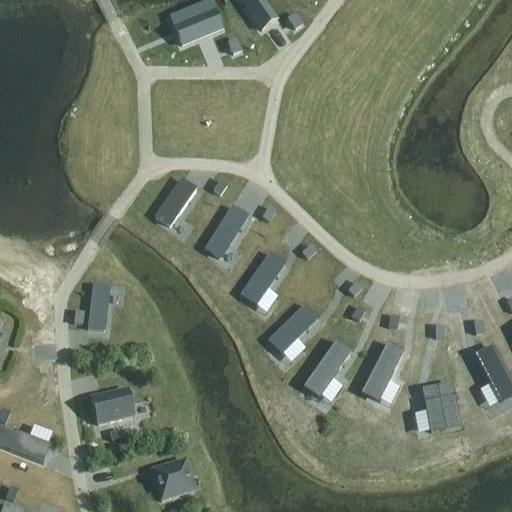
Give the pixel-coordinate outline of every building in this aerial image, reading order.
[(234,0),(260,36),(279,22),(262,0),(234,0)] [(181,50),(222,34),(214,13),(173,30),(181,50)] [(301,28),(294,19),(288,23),(294,33),(301,28)] [(240,55),(235,44),(228,47),(233,58),(240,55)] [(156,220),(169,230),(178,217),(179,217),(195,194),(181,184),(156,220)] [(220,184),(213,194),(220,198),(226,189),(220,184)] [(231,211),(204,254),(218,262),(227,247),(229,249),(246,220),(231,211)] [(268,211),(262,221),(269,225),(275,215),(268,211)] [(310,249),(302,257),(307,263),(316,255),(310,249)] [(268,257),(240,299),(253,308),(263,293),(265,295),(284,267),(268,257)] [(356,286),(347,294),(353,300),(361,291),(356,286)] [(108,291),(92,289),(87,333),(103,335),(108,291)] [(304,309),(268,345),(279,356),(291,344),(293,346),(317,322),(304,309)] [(358,325),(364,315),(357,311),(351,321),(358,325)] [(75,315),(73,327),(81,328),(83,316),(75,315)] [(390,320),(388,332),(396,333),(398,322),(390,320)] [(481,326),(473,327),(475,339),(483,337),(481,326)] [(434,331),(435,343),(442,343),(442,331),(434,331)] [(351,358),(336,347),(307,389),(320,398),(330,384),(332,385),(351,358)] [(361,396),(376,404),(385,386),(390,376),(392,377),(403,356),(386,348),(384,352),(361,396)] [(499,376),(489,354),(472,362),(494,411),(510,403),(497,376),(499,376)] [(426,417),(430,436),(430,437),(458,432),(450,389),(424,394),(426,406),(424,407),(426,417)] [(90,400),(97,429),(134,420),(128,392),(90,400)] [(9,416),(1,413),(0,416),(0,425),(4,427),(9,416)] [(0,430),(0,450),(40,467),(46,451),(18,439),(19,438),(0,430)] [(122,433),(109,437),(111,445),(124,442),(122,433)] [(149,473),(159,506),(195,495),(185,462),(149,473)] [(17,494),(10,491),(6,502),(13,505),(17,494)]
